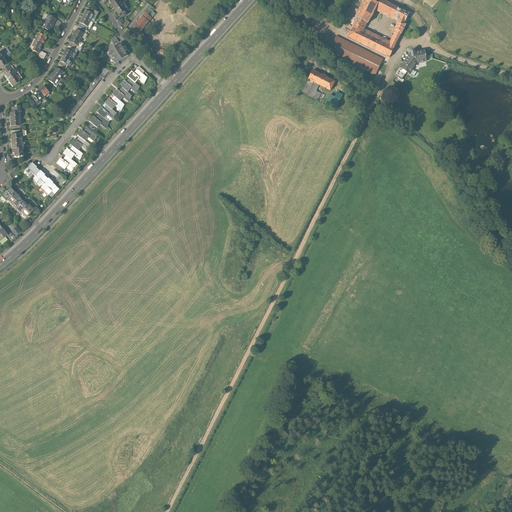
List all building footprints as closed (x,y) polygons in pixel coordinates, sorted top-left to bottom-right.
[(114,0),(110,3),(114,9),(121,4),(118,0),(114,0)] [(350,36),(392,57),(408,24),(406,23),(412,13),(386,0),(366,0),(358,17),(359,18),(350,36)] [(114,9),(118,15),(124,11),(125,9),(121,4),(114,9)] [(85,10),(82,16),(90,20),(93,14),(85,10)] [(140,35),(143,31),(154,17),(153,16),(148,13),(133,30),(140,35)] [(50,15),(46,21),(52,24),(55,20),(56,19),(50,15)] [(82,16),(79,22),(85,25),(87,26),(90,20),(82,16)] [(55,20),(52,24),(59,28),(61,23),(55,20)] [(49,31),(52,24),(46,21),(43,27),(49,31)] [(85,25),(79,22),(76,29),(82,32),(85,25)] [(76,29),(73,35),(81,40),(84,34),(82,32),(76,29)] [(143,31),(140,35),(147,48),(152,45),(143,31)] [(36,41),(42,44),(46,37),(39,33),(36,41)] [(73,35),(70,42),(78,46),(81,40),(73,35)] [(123,43),(118,35),(111,41),(115,47),(123,43)] [(385,59),(339,35),(331,50),(377,74),(385,59)] [(42,44),(36,41),(32,49),(38,53),(42,44)] [(130,55),(123,43),(115,47),(109,51),(116,63),(130,55)] [(66,49),(63,55),(73,60),(76,54),(66,49)] [(407,60),(402,67),(409,72),(416,76),(419,72),(414,69),(420,61),(427,59),(427,56),(428,56),(427,51),(417,53),(417,50),(416,49),(414,49),(414,50),(413,51),(413,54),(409,61),(407,60)] [(45,59),(47,53),(42,51),(39,56),(45,59)] [(63,55),(60,61),(67,65),(69,66),(73,60),(63,55)] [(0,60),(0,67),(1,69),(3,67),(8,63),(4,57),(0,60)] [(67,65),(60,61),(56,68),(62,72),(67,65)] [(8,63),(3,67),(8,73),(14,69),(9,62),(8,63)] [(111,70),(107,66),(101,73),(105,76),(106,77),(111,70)] [(409,72),(402,67),(396,74),(400,77),(399,78),(405,82),(406,79),(405,78),(409,72)] [(56,68),(52,74),(61,80),(65,74),(62,72),(56,68)] [(145,72),(140,68),(137,72),(135,70),(131,75),(132,77),(138,82),(141,78),(147,83),(150,77),(145,72)] [(5,75),(9,81),(18,75),(14,69),(8,73),(5,75)] [(337,81),(314,70),(310,79),(333,89),(337,81)] [(100,73),(71,111),(75,114),(105,76),(101,73),(100,73)] [(52,74),(49,80),(57,85),(61,80),(52,74)] [(9,81),(14,87),(23,81),(18,75),(9,81)] [(138,82),(132,77),(129,81),(127,79),(123,84),(125,86),(130,90),(133,87),(139,92),(142,85),(138,82)] [(390,88),(397,90),(400,83),(392,81),(390,88)] [(43,86),(36,92),(42,99),(49,93),(43,86)] [(130,90),(125,86),(121,90),(119,88),(115,93),(117,95),(123,99),(125,96),(131,101),(135,94),(130,90)] [(36,92),(30,97),(36,104),(42,99),(36,92)] [(123,99),(117,95),(114,99),(112,97),(107,102),(109,104),(115,108),(118,105),(124,109),(127,103),(123,99)] [(115,108),(109,104),(106,108),(104,106),(100,111),(102,113),(107,117),(110,114),(116,119),(119,112),(115,108)] [(107,117),(102,113),(98,116),(96,115),(92,120),(94,122),(99,125),(100,126),(102,122),(108,127),(112,121),(107,117)] [(94,122),(90,126),(95,130),(99,125),(94,122)] [(90,126),(89,126),(86,130),(84,128),(80,134),(82,135),(88,139),(91,136),(97,140),(100,134),(95,130),(90,126)] [(88,139),(82,135),(79,139),(77,137),(73,143),(75,144),(81,148),(84,145),(90,149),(93,143),(88,139)] [(81,148),(75,144),(72,148),(70,147),(66,152),(69,154),(74,158),(77,154),(83,158),(86,152),(81,148)] [(23,149),(14,150),(15,153),(17,153),(17,158),(25,157),(25,149),(23,149)] [(74,158),(69,154),(66,158),(63,157),(59,162),(66,167),(67,168),(70,164),(75,168),(80,162),(74,158)] [(15,159),(10,162),(13,167),(18,164),(15,159)] [(39,166),(34,162),(27,170),(31,175),(34,179),(36,178),(42,171),(38,167),(39,166)] [(59,162),(57,165),(64,170),(66,167),(59,162)] [(43,170),(42,171),(36,178),(39,183),(40,182),(44,186),(44,185),(51,178),(47,174),(43,170)] [(56,179),(63,184),(66,180),(59,175),(56,179)] [(51,178),(44,185),(47,191),(51,194),(54,197),(62,188),(61,188),(59,186),(55,182),(56,182),(51,178)] [(5,194),(4,194),(5,195),(9,199),(17,192),(12,187),(5,194)] [(21,196),(17,192),(9,199),(13,204),(21,196)] [(26,201),(21,196),(13,204),(18,208),(26,201)] [(30,205),(26,201),(18,208),(22,213),(23,212),(30,205)] [(31,204),(30,205),(23,212),(28,217),(36,209),(31,204)] [(14,230),(14,231),(19,236),(24,231),(19,225),(14,230)] [(10,234),(6,229),(0,234),(0,237),(3,241),(10,234)] [(14,231),(10,234),(14,239),(19,236),(14,231)]
